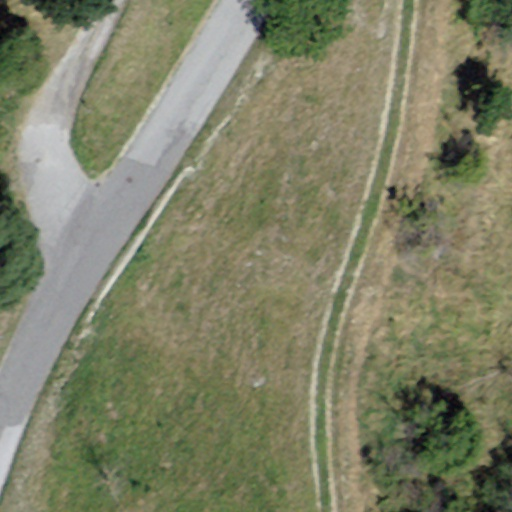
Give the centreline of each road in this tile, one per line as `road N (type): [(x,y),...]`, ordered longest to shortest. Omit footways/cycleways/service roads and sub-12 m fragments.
road 1 (track): [(412,0),(400,126),(325,359),(332,511)]
road 2 (unclassified): [(251,0),(70,288),(0,442)]
road 3 (track): [(99,241),(58,188),(52,134),(65,95),(120,0)]
